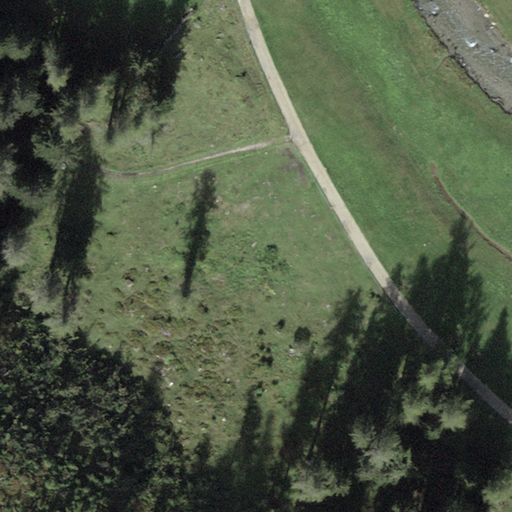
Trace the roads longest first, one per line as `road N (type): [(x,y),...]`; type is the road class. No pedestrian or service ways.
road 1 (track): [(291,140),(407,319),(511,422)]
road 2 (track): [(237,0),(291,140)]
